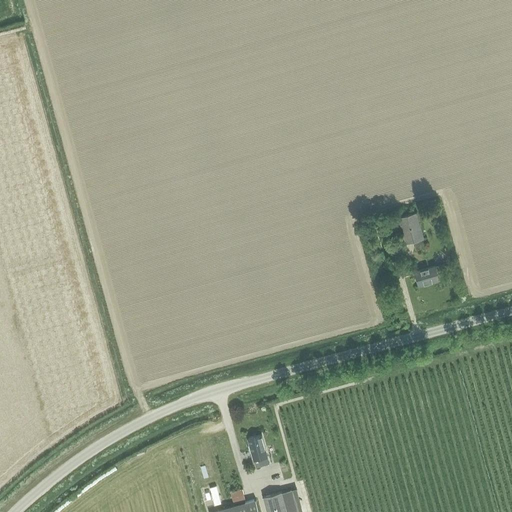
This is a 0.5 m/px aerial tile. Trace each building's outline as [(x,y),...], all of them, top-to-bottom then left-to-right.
[(405,243),(424,237),(417,211),(398,216),(405,243)] [(436,265),(414,271),(418,285),(440,279),(438,273),(446,271),(444,263),(436,265)] [(261,466),(269,463),(267,456),(261,434),(248,438),(254,459),(259,458),(261,466)] [(234,504),(246,500),(242,488),(230,492),(234,504)] [(266,511),(301,511),(294,488),(263,496),(266,511)] [(259,511),(256,499),(217,510),(217,511),(259,511)]
